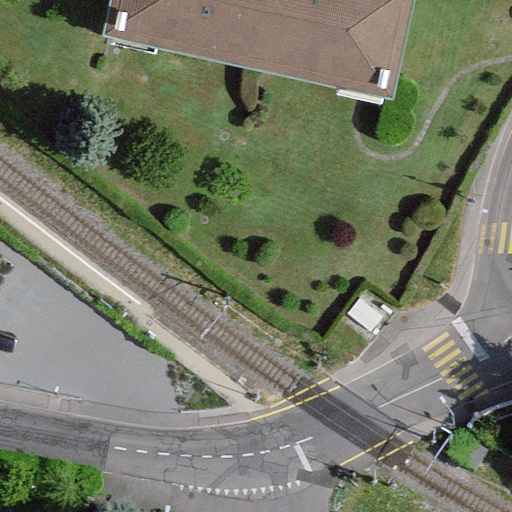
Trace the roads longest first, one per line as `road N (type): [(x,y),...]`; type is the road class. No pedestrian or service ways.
road 1 (residential): [(511,342),(284,446),(221,456)]
road 2 (residential): [(221,456),(143,452),(0,425)]
